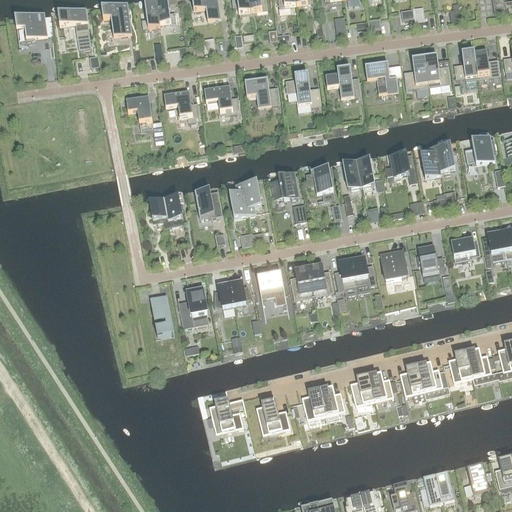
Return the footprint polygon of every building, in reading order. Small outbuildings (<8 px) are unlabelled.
[(192,2),(194,14),(206,13),(208,25),(220,23),(217,0),(204,0),(205,1),(192,2)] [(231,0),(233,11),(238,10),(239,17),(251,15),(248,0),(231,0)] [(248,0),(251,15),(267,13),(265,0),(248,0)] [(277,0),(279,11),(296,9),(294,0),(277,0)] [(294,0),(296,9),(313,7),(312,0),(294,0)] [(157,4),(160,28),(176,25),(175,16),(169,17),(167,3),(157,4)] [(142,24),(143,33),(160,30),(160,28),(157,4),(145,6),(147,23),(142,24)] [(496,7),(497,15),(505,14),(504,6),(496,7)] [(458,7),(448,8),(450,22),(460,20),(458,7)] [(112,22),(114,40),(128,39),(132,39),(129,19),(127,8),(102,12),(103,23),(108,23),(112,22)] [(401,14),(402,23),(414,22),(413,16),(413,13),(401,14)] [(75,28),(78,43),(84,42),(85,47),(91,47),(86,14),(59,18),(60,30),(75,28)] [(414,22),(415,26),(425,24),(423,14),(413,16),(414,22)] [(340,35),(349,34),(348,19),(339,19),(340,35)] [(16,24),(19,48),(29,47),(33,46),(32,43),(47,40),(45,20),(16,24)] [(380,22),(368,24),(368,25),(369,31),(369,33),(381,31),(380,22)] [(315,24),(316,32),(318,40),(323,39),(321,23),(315,24)] [(276,33),(268,34),(270,45),(278,44),(277,39),(276,33)] [(277,39),(278,44),(278,45),(290,44),(289,37),(277,39)] [(203,48),(204,57),(215,55),(214,46),(203,48)] [(511,51),(511,61),(503,62),(505,76),(511,74),(511,51)] [(474,56),(478,83),(500,80),(498,63),(487,65),(486,55),(474,56)] [(454,69),(456,83),(465,82),(466,85),(476,83),(478,83),(474,56),(462,58),(464,68),(454,69)] [(89,60),(91,71),(100,70),(98,59),(89,60)] [(425,63),(429,91),(451,88),(448,70),(438,71),(437,62),(425,63)] [(404,76),(406,94),(429,91),(425,63),(413,65),(414,75),(404,76)] [(365,69),(367,84),(377,82),(379,98),(398,96),(396,82),(389,83),(387,68),(374,70),(374,68),(365,69)] [(326,80),(328,92),(340,90),(342,103),(361,100),(359,84),(352,85),(350,75),(345,75),(345,74),(338,75),(338,78),(326,80)] [(286,84),(287,97),(297,95),(299,108),(310,107),(311,111),(321,110),(319,92),(310,93),(308,79),(295,81),(296,83),(286,84)] [(257,99),(258,111),(280,108),(278,91),(268,92),(267,82),(259,83),(260,86),(246,88),(247,100),(257,99)] [(219,104),(221,119),(240,117),(238,101),(231,102),(229,90),(205,94),(206,106),(219,104)] [(187,121),(188,126),(200,125),(198,107),(191,108),(189,93),(181,94),(181,97),(165,99),(166,111),(179,110),(180,122),(187,121)] [(127,105),(129,117),(138,115),(141,135),(153,133),(150,107),(147,108),(146,102),(145,102),(127,104),(127,105)] [(490,141),(471,144),(473,152),(465,154),(467,168),(481,165),(482,168),(495,166),(493,156),(496,156),(494,144),(491,144),(490,141)] [(435,151),(440,176),(455,173),(450,148),(435,151)] [(421,159),(425,183),(441,180),(440,176),(435,151),(427,153),(428,157),(421,159)] [(410,188),(417,186),(414,170),(408,171),(406,157),(390,160),(392,170),(386,171),(385,170),(387,182),(388,182),(387,180),(394,179),(394,181),(408,178),(410,188)] [(356,166),(361,191),(373,189),(374,189),(369,163),(369,164),(356,166)] [(349,193),(361,191),(356,166),(344,169),(344,168),(348,194),(349,194),(349,193)] [(322,197),(324,205),(335,203),(331,182),(333,181),(331,171),(318,173),(319,176),(313,177),(311,177),(311,178),(306,179),(308,190),(315,189),(317,198),(322,197)] [(505,189),(503,175),(495,176),(497,190),(505,189)] [(280,185),(272,186),(275,202),(283,200),(284,204),(298,202),(294,178),(279,181),(280,185)] [(245,187),(243,188),(248,219),(256,218),(254,211),(261,209),(257,185),(245,188),(245,187)] [(237,196),(230,198),(234,222),(246,220),(248,219),(243,188),(235,189),(237,196)] [(210,194),(195,197),(200,222),(208,221),(211,220),(212,224),(213,224),(212,221),(222,219),(218,195),(210,197),(210,194)] [(179,200),(164,203),(169,231),(183,228),(182,222),(183,222),(179,200)] [(164,203),(149,206),(153,227),(163,225),(165,232),(169,231),(164,203)] [(414,205),(415,217),(428,215),(426,203),(414,205)] [(345,205),(347,219),(353,218),(351,204),(345,205)] [(297,226),(308,224),(305,207),(294,209),(297,226)] [(342,222),(339,208),(332,210),(334,223),(342,222)] [(389,223),(386,211),(380,212),(383,224),(389,223)] [(511,233),(501,236),(506,263),(511,262),(511,233)] [(501,236),(487,238),(490,252),(484,253),(487,271),(494,270),(494,266),(506,263),(501,236)] [(215,238),(217,249),(226,247),(224,237),(215,239),(215,238)] [(470,242),(451,246),(455,267),(473,263),(473,261),(480,260),(477,242),(471,243),(470,242)] [(434,249),(417,252),(419,259),(416,260),(418,270),(421,269),(423,280),(439,277),(439,276),(445,275),(443,260),(436,262),(434,249)] [(396,256),(381,259),(386,286),(401,283),(401,280),(407,279),(403,259),(397,260),(396,256)] [(376,288),(373,275),(372,269),(366,270),(364,262),(352,264),(356,290),(368,287),(369,290),(376,288)] [(352,264),(339,266),(342,282),(336,284),(338,295),(344,294),(344,292),(356,290),(352,264)] [(318,268),(308,270),(315,304),(314,301),(333,297),(330,278),(324,280),(322,270),(318,270),(318,268)] [(299,274),(295,275),(297,285),(291,286),(294,304),(313,301),(314,305),(315,304),(308,270),(298,272),(299,274)] [(274,279),(258,282),(262,303),(275,300),(276,309),(287,307),(285,298),(284,298),(281,281),(274,282),(274,279)] [(236,284),(229,285),(234,311),(246,308),(245,306),(252,303),(252,304),(253,303),(247,289),(246,289),(246,290),(243,290),(242,285),(237,286),(236,284)] [(223,289),(218,289),(219,295),(215,296),(215,295),(214,295),(214,311),(215,311),(215,310),(222,310),(222,313),(234,311),(229,285),(223,287),(223,289)] [(179,308),(178,305),(177,305),(183,333),(195,331),(193,324),(207,321),(207,322),(208,322),(202,293),(205,293),(204,292),(187,295),(189,306),(179,308)] [(158,342),(174,339),(167,301),(162,302),(162,300),(150,302),(158,342)] [(231,341),(233,350),(242,348),(240,340),(231,341)] [(505,353),(498,354),(498,358),(502,374),(503,377),(511,374),(511,346),(504,349),(505,353)] [(475,354),(466,356),(473,382),(492,377),(488,365),(488,362),(481,363),(479,353),(475,354)] [(448,364),(453,384),(454,387),(473,382),(466,356),(464,357),(464,356),(455,359),(456,363),(448,364)] [(427,368),(418,370),(424,396),(443,391),(448,390),(445,374),(433,377),(431,367),(427,368)] [(418,370),(415,371),(415,370),(406,372),(407,376),(400,378),(405,401),(424,396),(418,370)] [(377,378),(368,380),(375,406),(393,401),(392,396),(398,395),(395,384),(390,386),(384,387),(381,377),(377,378)] [(368,380),(366,380),(357,382),(358,386),(350,388),(356,410),(375,406),(368,380)] [(329,392),(320,394),(326,420),(345,415),(342,402),(341,400),(335,401),(333,391),(329,392)] [(326,420),(320,394),(317,394),(308,396),(309,400),(302,402),(307,424),(326,420)] [(215,407),(216,410),(209,411),(210,415),(214,431),(220,430),(222,437),(239,433),(243,432),(240,419),(240,417),(232,419),(229,407),(229,404),(224,405),(215,407)] [(275,409),(255,414),(260,435),(266,433),(268,441),(290,436),(286,419),(278,421),(275,409)] [(511,464),(511,460),(511,461),(498,464),(501,473),(495,475),(499,493),(511,489),(511,464)] [(473,498),(489,494),(483,467),(467,471),(473,498)] [(435,479),(442,507),(454,505),(448,476),(435,479)] [(428,502),(430,510),(442,507),(435,479),(423,482),(425,491),(420,493),(422,505),(425,504),(425,503),(428,502)] [(391,500),(393,511),(416,511),(412,495),(409,496),(407,486),(393,489),(395,499),(391,500)] [(369,498),(369,496),(369,495),(359,498),(362,511),(380,511),(378,504),(376,504),(375,503),(376,502),(376,500),(375,500),(374,497),(369,498)] [(362,511),(359,498),(350,500),(351,502),(346,503),(347,507),(346,507),(346,510),(347,509),(348,511),(345,511),(362,511)]
